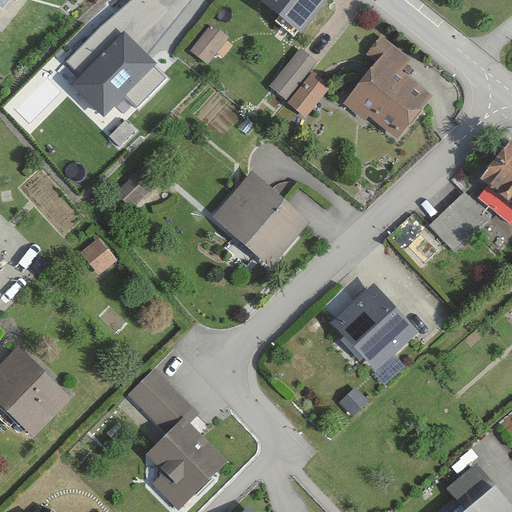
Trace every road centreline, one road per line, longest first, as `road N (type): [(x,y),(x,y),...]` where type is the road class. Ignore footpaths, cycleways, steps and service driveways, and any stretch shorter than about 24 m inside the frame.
road 1 (residential): [(503,89),(473,130),(254,330),(234,361),(240,396),(274,444),(214,511)]
road 2 (residential): [(393,0),(503,89)]
